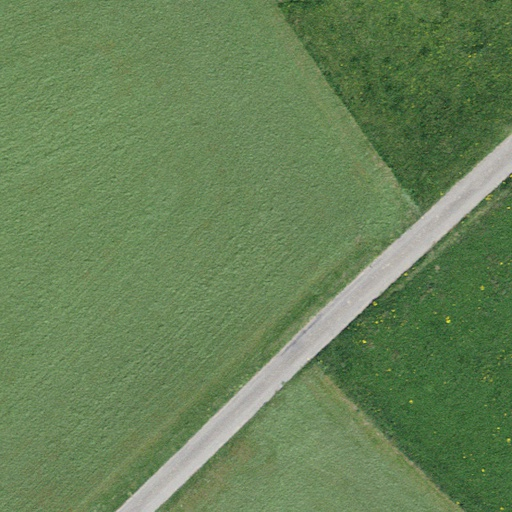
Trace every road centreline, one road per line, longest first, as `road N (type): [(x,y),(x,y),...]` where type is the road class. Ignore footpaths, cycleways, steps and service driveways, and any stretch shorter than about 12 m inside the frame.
road 1 (unclassified): [(133,511),(511,157)]
road 2 (track): [(203,0),(386,269)]
